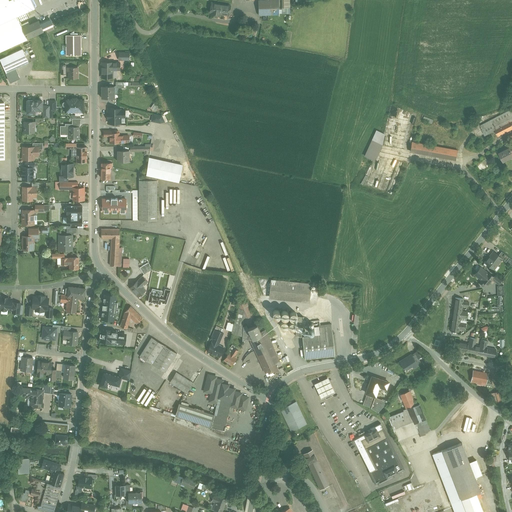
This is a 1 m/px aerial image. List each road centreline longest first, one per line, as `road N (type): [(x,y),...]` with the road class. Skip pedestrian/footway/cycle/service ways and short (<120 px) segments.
road 1 (residential): [(60,511),(95,275)]
road 2 (tertiary): [(270,402),(164,330),(100,269)]
road 3 (tertiary): [(100,269),(93,251),(94,88)]
road 4 (tertiary): [(404,334),(511,200)]
road 5 (tertiary): [(270,402),(293,376),(374,355),(404,334)]
road 6 (unclassified): [(508,419),(404,334)]
